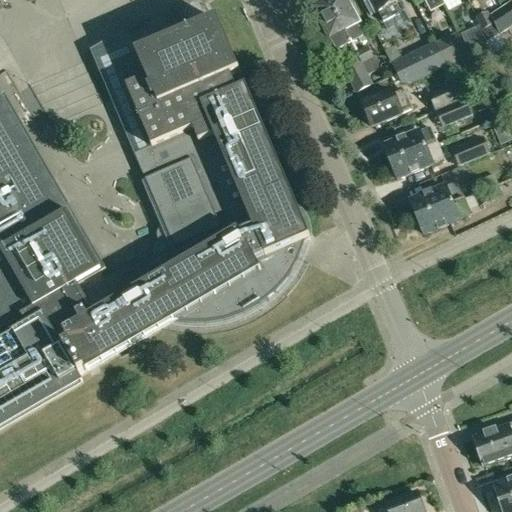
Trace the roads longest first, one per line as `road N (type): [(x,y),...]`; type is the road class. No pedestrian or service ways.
road 1 (residential): [(416,376),(261,0)]
road 2 (tertiary): [(186,511),(416,376)]
road 3 (residential): [(465,511),(416,376)]
